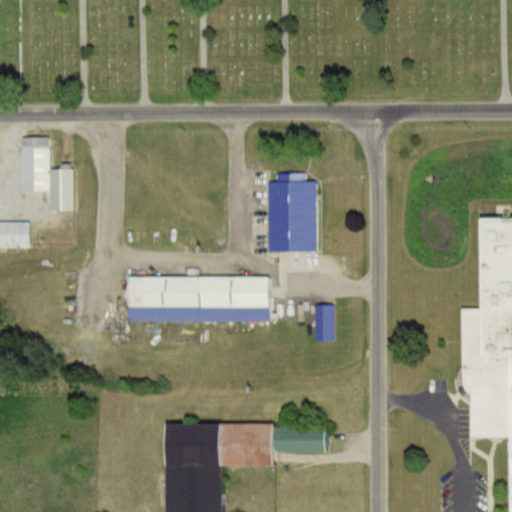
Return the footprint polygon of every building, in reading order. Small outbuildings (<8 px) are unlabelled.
[(47,213),(70,213),(71,169),(47,169),(47,138),(18,138),(18,193),(47,193),(47,213)] [(314,252),(314,183),(305,183),(305,175),(274,175),(274,185),(266,185),(266,253),(314,252)] [(511,218),(486,219),(488,308),(465,309),(465,385),(475,395),(474,437),(511,437),(511,218)] [(27,224),(0,223),(0,248),(27,249),(27,224)] [(124,279),(124,309),(265,309),(265,279),(124,279)] [(313,307),(313,343),(333,343),(333,307),(313,307)] [(160,511),(218,511),(217,468),(269,468),(269,454),(326,454),(326,426),(160,426),(160,511)]
